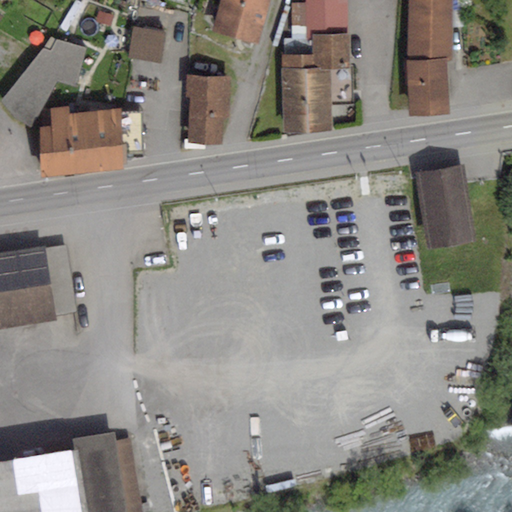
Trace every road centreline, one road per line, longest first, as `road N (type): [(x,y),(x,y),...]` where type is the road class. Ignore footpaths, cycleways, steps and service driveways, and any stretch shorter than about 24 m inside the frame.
road 1 (tertiary): [(511,126),(0,203)]
road 2 (unknown): [(110,362),(132,392),(199,416),(406,408)]
road 3 (unknown): [(373,147),(373,0)]
